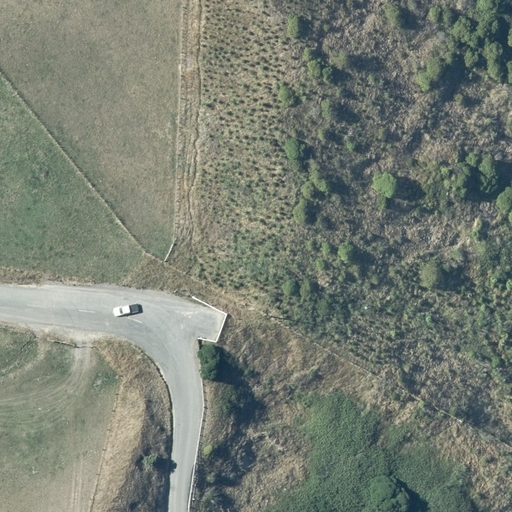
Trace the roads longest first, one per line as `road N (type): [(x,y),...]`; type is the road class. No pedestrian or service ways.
road 1 (tertiary): [(0,306),(158,328),(188,352),(185,511)]
road 2 (track): [(86,318),(85,347),(73,365),(0,400)]
